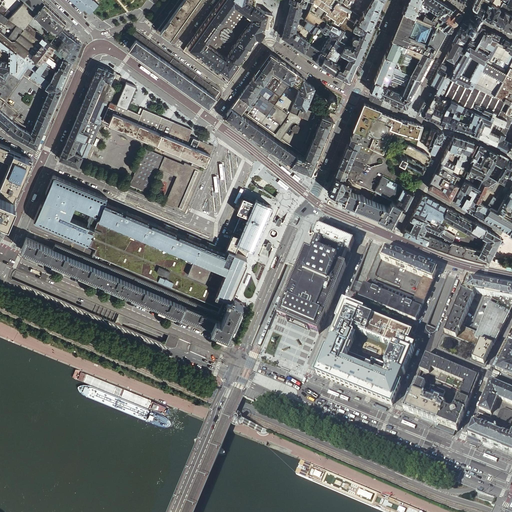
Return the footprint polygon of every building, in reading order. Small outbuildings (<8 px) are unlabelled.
[(37,12),(24,0),(17,0),(21,3),(12,14),(8,19),(11,21),(17,25),(23,30),(29,23),(37,12)] [(24,0),(37,12),(44,2),(42,0),(24,0)] [(75,0),(77,1),(87,11),(89,9),(91,7),(97,0),(75,0)] [(160,25),(156,30),(173,43),(196,10),(203,0),(177,0),(174,5),(160,25)] [(219,0),(183,50),(191,55),(223,79),(224,80),(225,80),(225,81),(226,81),(232,74),(236,68),(246,54),(257,38),(259,39),(261,36),(265,31),(264,30),(266,27),(269,27),(269,24),(271,25),(273,17),(271,16),(272,13),(264,11),(255,4),(256,0),(219,0)] [(325,19),(349,33),(355,22),(359,15),(347,8),(336,2),(332,0),(310,0),(310,1),(308,8),(304,17),(318,25),(319,23),(322,24),(325,19)] [(362,13),(369,0),(337,0),(336,2),(347,8),(359,15),(362,13)] [(382,0),(369,0),(362,13),(359,15),(355,22),(371,28),(374,20),(381,2),(382,0)] [(406,0),(402,10),(413,15),(416,8),(417,6),(419,0),(406,0)] [(437,17),(439,15),(440,14),(444,8),(445,9),(448,6),(445,4),(438,0),(419,0),(417,6),(420,8),(419,9),(424,12),(422,18),(436,24),(440,21),(437,17)] [(474,0),(472,5),(472,8),(473,8),(475,10),(478,5),(481,8),(483,5),(485,6),(487,1),(487,0),(474,0)] [(504,2),(505,2),(506,0),(492,0),(491,3),(487,1),(485,6),(484,9),(487,10),(483,17),(487,19),(492,21),(504,2)] [(50,43),(61,28),(65,23),(60,19),(44,2),(37,12),(29,23),(23,30),(15,40),(11,41),(7,38),(0,32),(0,31),(0,40),(17,54),(24,59),(27,55),(42,36),(50,43)] [(298,33),(294,31),(295,27),(296,23),(300,24),(304,17),(308,8),(305,7),(302,6),(300,6),(290,2),(288,12),(284,26),(282,36),(287,40),(292,43),(298,33)] [(499,25),(504,28),(511,14),(511,11),(511,5),(505,2),(504,2),(492,21),(499,25)] [(2,3),(0,5),(0,12),(3,15),(8,10),(8,9),(2,3)] [(476,14),(478,15),(479,13),(481,14),(484,9),(485,6),(483,5),(481,8),(478,5),(475,10),(474,13),(476,14)] [(451,7),(448,6),(445,9),(444,8),(440,14),(439,15),(444,18),(452,9),(451,7)] [(419,9),(416,8),(413,15),(422,18),(424,12),(419,9)] [(451,32),(454,27),(450,23),(459,12),(456,10),(453,8),(452,9),(444,18),(441,21),(440,21),(436,24),(438,25),(446,33),(451,32)] [(8,19),(12,14),(8,10),(3,15),(8,19)] [(391,38),(433,56),(446,33),(438,25),(436,24),(422,18),(413,15),(402,10),(399,18),(397,23),(391,38)] [(3,15),(0,12),(0,21),(4,25),(8,19),(3,15)] [(461,13),(459,12),(450,23),(454,27),(461,14),(461,13)] [(300,24),(314,32),(318,25),(304,17),(300,24)] [(478,25),(479,24),(477,23),(475,22),(469,18),(467,22),(464,27),(470,30),(471,31),(472,32),(474,32),(478,25)] [(318,25),(314,32),(312,36),(315,38),(318,32),(321,26),(322,29),(323,29),(324,30),(325,31),(327,30),(328,31),(329,33),(335,36),(344,41),(349,33),(325,19),(322,24),(319,23),(318,25)] [(464,27),(467,22),(464,21),(463,20),(462,20),(462,21),(457,28),(456,31),(466,37),(470,30),(464,27)] [(17,25),(11,21),(7,27),(12,31),(17,25)] [(369,31),(371,28),(355,22),(349,33),(344,41),(339,51),(344,54),(348,56),(357,61),(360,55),(368,35),(369,31)] [(483,29),(484,27),(482,26),(479,24),(478,25),(474,32),(472,32),(470,35),(471,35),(469,37),(476,41),(483,29)] [(17,25),(12,31),(7,38),(11,41),(15,40),(23,30),(17,25)] [(73,59),(75,53),(77,47),(79,43),(61,28),(50,43),(63,54),(72,61),(73,59)] [(474,46),(468,43),(465,48),(461,46),(462,44),(454,39),(439,67),(446,71),(444,74),(447,75),(468,84),(471,85),(488,54),(489,52),(491,49),(487,47),(495,33),(490,30),(490,32),(486,31),(484,30),(483,29),(476,41),(475,43),(474,46)] [(152,65),(163,50),(136,31),(130,40),(133,42),(129,48),(132,50),(137,54),(141,57),(149,62),(152,65)] [(454,39),(462,44),(466,37),(456,31),(454,34),(452,38),(454,39)] [(293,44),(295,45),(301,36),(298,33),(292,43),(293,44)] [(320,63),(335,36),(329,33),(325,40),(321,47),(319,45),(317,48),(311,44),(306,53),(317,61),(319,62),(320,63)] [(491,49),(499,35),(497,34),(495,33),(487,47),(491,49)] [(503,37),(499,35),(491,49),(489,52),(496,56),(502,43),(505,45),(507,41),(508,40),(503,37)] [(62,57),(63,54),(50,43),(42,36),(27,55),(39,65),(40,62),(46,65),(53,68),(55,65),(57,61),(47,57),(51,48),(62,57)] [(302,50),(303,51),(308,43),(309,41),(301,36),(295,45),(298,48),(302,50)] [(338,65),(344,54),(339,51),(344,41),(335,36),(320,63),(328,69),(334,73),(338,65)] [(476,41),(469,37),(466,42),(468,43),(474,46),(475,43),(476,41)] [(384,53),(384,54),(394,59),(400,70),(421,79),(433,57),(433,56),(391,38),(390,41),(388,46),(384,53)] [(9,70),(9,71),(16,71),(17,54),(0,40),(0,46),(9,51),(8,63),(0,61),(0,66),(6,67),(6,70),(9,70)] [(505,61),(511,46),(511,42),(510,42),(507,41),(505,45),(502,43),(496,56),(505,61)] [(308,43),(303,51),(305,52),(306,53),(311,44),(308,43)] [(173,57),(163,50),(152,65),(159,70),(162,72),(173,57)] [(265,59),(260,66),(278,79),(288,65),(277,57),(270,52),(265,59)] [(474,86),(479,88),(480,88),(492,95),(497,86),(508,66),(511,58),(511,53),(509,61),(506,62),(505,64),(504,63),(505,61),(496,56),(489,52),(488,54),(471,85),(474,86)] [(34,71),(39,65),(27,55),(24,59),(17,54),(16,71),(9,71),(20,79),(23,75),(28,79),(34,70),(34,71)] [(71,63),(72,61),(63,54),(62,57),(61,59),(58,67),(55,65),(53,68),(56,69),(66,74),(67,71),(71,63)] [(348,56),(344,54),(338,65),(342,67),(348,56)] [(394,59),(384,54),(379,66),(374,79),(384,84),(387,86),(389,82),(402,88),(414,93),(414,92),(421,79),(400,70),(394,59)] [(357,62),(357,61),(348,56),(342,67),(338,65),(334,73),(349,81),(353,70),(357,62)] [(173,57),(162,72),(169,77),(181,86),(185,89),(196,74),(173,57)] [(40,74),(46,65),(40,62),(39,65),(34,71),(40,74)] [(56,69),(53,68),(46,65),(40,74),(46,79),(50,82),(56,69)] [(98,65),(94,75),(117,85),(121,75),(114,72),(104,68),(98,65)] [(278,79),(287,86),(290,82),(294,84),(296,78),(294,77),(297,72),(296,71),(288,65),(278,79)] [(0,76),(4,79),(9,71),(9,70),(6,70),(6,67),(0,66),(0,76)] [(256,71),(252,77),(262,83),(273,92),(279,96),(287,86),(278,79),(260,66),(256,71)] [(511,68),(508,66),(497,86),(501,88),(496,97),(511,104),(511,102),(511,101),(511,68)] [(446,71),(439,67),(434,76),(431,82),(432,83),(434,85),(436,86),(437,86),(434,92),(449,98),(456,101),(463,104),(466,105),(472,106),(474,103),(479,88),(474,86),(471,85),(468,84),(447,75),(444,74),(446,71)] [(62,83),(66,74),(56,69),(50,82),(60,88),(62,83)] [(61,88),(60,88),(50,82),(46,79),(40,74),(34,71),(34,70),(28,79),(43,90),(45,88),(49,90),(47,93),(57,97),(61,88)] [(6,80),(0,87),(0,92),(1,93),(0,94),(0,96),(5,100),(20,79),(9,71),(4,79),(6,80)] [(294,84),(298,88),(302,79),(303,79),(304,77),(303,76),(298,73),(297,72),(294,77),(296,78),(294,84)] [(219,91),(196,74),(185,89),(190,92),(194,95),(200,99),(203,101),(206,104),(208,105),(219,91)] [(90,85),(89,87),(112,96),(117,85),(94,75),(93,77),(91,81),(90,85)] [(262,83),(252,77),(250,80),(246,85),(256,91),(262,83)] [(302,79),(298,88),(297,90),(310,95),(314,87),(303,79),(302,79)] [(372,84),(369,90),(379,95),(383,85),(384,84),(374,79),(372,84)] [(201,163),(205,164),(213,145),(189,135),(192,129),(143,108),(141,114),(127,108),(129,103),(136,86),(135,86),(126,82),(116,105),(110,102),(102,120),(145,139),(193,159),(201,163)] [(248,102),(252,106),(263,113),(266,115),(274,104),(267,100),(256,91),(246,85),(246,86),(240,94),(239,96),(248,102)] [(406,107),(414,93),(402,88),(400,93),(398,92),(398,91),(395,90),(395,91),(383,85),(379,95),(382,96),(387,99),(394,102),(400,105),(404,106),(406,107)] [(100,125),(102,120),(110,102),(112,96),(89,87),(87,91),(85,95),(84,99),(81,105),(79,111),(76,116),(87,121),(88,120),(100,125)] [(493,95),(492,95),(480,88),(479,88),(474,103),(482,106),(493,110),(495,111),(495,114),(505,119),(507,114),(511,105),(511,104),(496,97),(493,95)] [(310,95),(297,90),(292,102),(301,105),(305,108),(310,95)] [(276,100),(279,96),(273,92),(270,96),(276,100)] [(439,122),(449,98),(434,92),(430,101),(429,100),(427,102),(429,103),(422,115),(423,115),(432,119),(439,122)] [(53,107),(57,97),(47,93),(44,102),(43,102),(42,105),(42,107),(51,111),(53,107)] [(329,93),(328,94),(329,95),(328,98),(327,98),(326,99),(326,101),(327,101),(329,101),(331,102),(332,103),(333,104),(334,103),(334,102),(333,102),(334,101),(333,100),(334,99),(336,98),(336,99),(337,97),(336,97),(336,96),(335,96),(334,96),(330,94),(331,93),(330,93),(329,93)] [(237,127),(246,114),(242,111),(248,102),(239,96),(223,117),(228,120),(237,127)] [(267,100),(274,104),(276,100),(270,96),(267,100)] [(454,109),(456,101),(449,98),(439,122),(440,123),(443,124),(447,125),(451,115),(450,114),(451,111),(447,110),(449,107),(454,109)] [(418,112),(417,113),(420,114),(422,115),(429,103),(427,102),(424,100),(423,103),(419,110),(418,112)] [(456,120),(457,120),(459,114),(455,113),(457,106),(461,108),(463,104),(456,101),(454,109),(451,115),(447,125),(448,125),(449,126),(452,119),(456,120)] [(0,123),(5,128),(14,118),(15,118),(18,115),(4,102),(0,107),(0,123)] [(301,105),(292,102),(289,111),(297,114),(301,105)] [(355,124),(353,129),(370,136),(366,146),(373,150),(383,154),(394,129),(397,130),(401,118),(393,115),(364,103),(361,109),(360,112),(355,124)] [(461,108),(459,113),(470,117),(468,124),(457,120),(456,120),(454,127),(455,128),(462,130),(464,131),(467,132),(470,133),(471,133),(472,133),(482,106),(474,103),(472,106),(466,105),(463,104),(461,108)] [(333,119),(305,108),(301,105),(297,114),(313,121),(305,142),(308,143),(307,145),(309,146),(304,156),(299,152),(289,164),(290,165),(310,173),(314,165),(315,163),(319,153),(323,142),(326,135),(333,119)] [(488,125),(492,114),(491,114),(493,110),(482,106),(472,133),(477,135),(483,122),(488,125)] [(50,113),(51,111),(42,107),(40,112),(50,116),(50,114),(50,113)] [(483,138),(486,139),(491,141),(494,143),(495,143),(505,119),(495,114),(495,111),(493,110),(491,114),(492,114),(488,125),(483,122),(477,135),(478,136),(483,138)] [(47,122),(50,116),(40,112),(35,122),(34,125),(34,126),(32,130),(42,134),(43,132),(45,127),(47,122)] [(257,122),(246,114),(237,127),(240,129),(246,133),(248,135),(257,122)] [(82,168),(100,125),(88,120),(87,121),(76,116),(70,132),(69,135),(88,143),(78,166),(82,168)] [(39,141),(42,134),(32,130),(31,133),(26,131),(23,129),(25,126),(20,123),(15,118),(14,118),(5,128),(13,135),(20,139),(27,143),(36,148),(39,141)] [(292,122),(286,118),(280,126),(278,129),(285,133),(291,125),(293,123),(294,126),(294,125),(294,123),(292,122)] [(404,119),(401,118),(397,130),(418,137),(422,125),(420,124),(411,121),(404,119)] [(505,119),(495,143),(496,144),(499,145),(501,146),(503,148),(504,148),(507,150),(511,142),(507,140),(503,138),(505,134),(510,121),(505,119)] [(266,148),(276,135),(257,122),(248,135),(257,141),(258,142),(260,143),(261,144),(266,148)] [(433,140),(437,129),(435,128),(434,128),(433,127),(432,127),(426,141),(428,146),(429,148),(433,140)] [(351,133),(350,136),(360,141),(364,144),(366,146),(370,136),(353,129),(351,133)] [(439,129),(437,129),(433,140),(439,141),(444,133),(443,131),(441,130),(440,129),(439,129)] [(59,158),(78,166),(88,143),(69,135),(64,146),(59,158)] [(269,150),(271,151),(280,139),(276,135),(266,148),(269,150)] [(473,142),(469,140),(458,137),(454,135),(453,136),(440,160),(442,161),(440,166),(457,173),(459,168),(461,169),(463,165),(465,160),(466,159),(467,156),(468,153),(469,153),(473,144),(473,142)] [(348,140),(347,143),(356,147),(359,149),(360,147),(358,146),(360,141),(350,136),(348,140)] [(289,164),(299,152),(280,139),(271,151),(280,158),(286,162),(289,164)] [(433,140),(429,148),(430,148),(431,151),(434,151),(435,150),(436,147),(439,141),(433,140)] [(9,147),(9,146),(4,144),(0,142),(0,156),(4,158),(0,167),(0,184),(1,184),(4,186),(6,187),(5,188),(11,190),(11,189),(16,191),(17,191),(31,159),(26,157),(14,151),(15,150),(11,148),(9,147)] [(366,163),(370,155),(363,151),(359,149),(356,147),(347,143),(344,150),(343,154),(366,163)] [(423,172),(424,172),(427,166),(429,165),(429,164),(431,159),(432,159),(431,159),(428,154),(429,153),(428,153),(425,152),(425,151),(421,150),(421,149),(420,149),(417,148),(417,147),(416,147),(413,146),(413,145),(408,143),(405,149),(403,149),(400,155),(401,155),(398,160),(399,160),(403,162),(404,163),(404,162),(409,165),(408,165),(409,166),(409,165),(410,166),(411,166),(413,167),(412,167),(413,167),(414,168),(415,168),(422,171),(422,172),(423,172)] [(471,158),(478,146),(475,145),(475,144),(473,144),(469,153),(468,153),(467,156),(470,157),(471,158)] [(479,168),(489,149),(484,146),(480,144),(479,144),(478,146),(471,158),(470,160),(472,161),(471,164),(479,168)] [(363,151),(370,155),(373,150),(366,146),(363,151)] [(162,155),(145,148),(144,150),(129,185),(138,188),(146,192),(162,155)] [(482,178),(496,153),(492,151),(489,149),(479,168),(471,164),(468,172),(482,178)] [(497,153),(496,153),(482,178),(481,180),(487,183),(493,186),(497,179),(489,175),(492,168),(492,167),(494,162),(500,165),(498,168),(502,170),(507,159),(502,156),(497,153)] [(360,173),(366,163),(343,154),(340,160),(339,164),(360,173)] [(164,156),(159,168),(174,175),(179,163),(164,156)] [(193,159),(190,166),(198,169),(201,163),(193,159)] [(511,167),(511,161),(507,159),(502,170),(497,178),(504,182),(506,179),(503,177),(506,171),(509,173),(511,167)] [(437,167),(435,171),(453,181),(455,177),(458,179),(460,175),(457,173),(440,166),(442,161),(440,160),(437,167)] [(179,163),(174,175),(178,176),(166,204),(184,212),(202,171),(198,169),(190,166),(184,163),(183,164),(179,163)] [(354,183),(360,173),(339,164),(334,174),(354,184),(354,183)] [(511,167),(509,173),(511,174),(511,180),(496,210),(497,211),(498,209),(499,210),(499,211),(510,218),(511,214),(511,167)] [(453,181),(435,171),(431,177),(427,185),(428,188),(449,199),(450,198),(451,197),(458,184),(453,181)] [(354,184),(334,174),(330,184),(327,191),(335,194),(344,199),(346,193),(341,190),(342,187),(344,185),(349,187),(347,190),(358,194),(361,186),(354,183),(354,184)] [(100,215),(99,217),(192,257),(186,272),(203,279),(209,264),(224,270),(212,297),(218,299),(219,298),(223,300),(226,301),(227,297),(231,299),(231,298),(232,298),(235,289),(249,257),(246,256),(226,248),(224,253),(207,245),(192,239),(105,202),(107,197),(55,175),(54,175),(53,175),(52,176),(45,191),(47,192),(75,204),(100,215)] [(409,199),(413,192),(382,176),(374,191),(375,191),(392,200),(401,205),(405,207),(409,199)] [(475,190),(472,197),(479,201),(487,183),(481,180),(478,186),(464,179),(461,186),(468,190),(470,187),(475,190)] [(250,182),(275,199),(276,198),(275,197),(277,194),(276,193),(275,195),(261,186),(260,186),(260,185),(252,180),(250,182)] [(0,192),(13,198),(14,194),(16,191),(11,189),(11,190),(5,188),(6,187),(4,186),(1,184),(0,185),(0,192)] [(468,190),(461,186),(454,199),(455,201),(455,202),(460,205),(468,190)] [(460,205),(466,208),(472,197),(475,190),(470,187),(468,190),(460,205)] [(496,197),(499,191),(500,191),(497,189),(493,197),(488,205),(490,207),(496,197)] [(340,201),(358,210),(358,208),(359,208),(364,197),(358,194),(347,190),(346,193),(344,199),(335,194),(334,198),(340,201)] [(0,215),(6,218),(8,214),(14,199),(13,198),(0,192),(0,215)] [(47,192),(42,204),(70,216),(75,204),(47,192)] [(383,196),(375,192),(371,200),(371,199),(366,211),(377,215),(376,217),(390,225),(394,217),(401,205),(392,200),(388,207),(381,203),(383,196)] [(417,204),(412,213),(436,224),(437,222),(446,206),(424,194),(422,195),(417,204)] [(271,205),(264,202),(256,199),(255,201),(243,197),(237,212),(241,213),(240,215),(239,218),(239,217),(234,228),(233,230),(232,233),(232,232),(226,246),(225,247),(226,248),(246,256),(250,247),(252,248),(256,238),(256,236),(257,236),(257,235),(259,230),(259,231),(260,229),(261,225),(262,225),(263,223),(262,223),(266,217),(267,216),(268,215),(269,213),(270,212),(271,211),(272,209),(270,208),(271,205)] [(364,197),(359,208),(360,209),(365,211),(366,211),(371,199),(364,197)] [(466,208),(483,217),(489,209),(490,207),(488,205),(479,201),(472,197),(466,208)] [(70,216),(42,204),(40,203),(33,219),(33,220),(34,221),(35,222),(36,222),(87,244),(94,227),(70,216)] [(474,222),(446,206),(437,222),(444,226),(444,225),(448,218),(469,230),(474,222)] [(496,210),(490,207),(489,209),(483,217),(483,218),(504,230),(508,233),(511,226),(511,218),(510,218),(499,211),(499,210),(498,209),(497,211),(496,210)] [(398,219),(394,217),(390,225),(376,217),(366,212),(365,214),(393,229),(398,219)] [(446,226),(444,225),(444,226),(437,222),(436,224),(412,213),(408,222),(402,232),(408,235),(416,239),(424,242),(433,246),(444,250),(447,251),(451,241),(451,240),(454,236),(454,234),(446,229),(447,228),(446,227),(446,226)] [(94,227),(87,244),(96,248),(93,253),(220,307),(223,300),(219,298),(218,299),(212,297),(224,270),(209,264),(203,279),(186,272),(192,257),(99,217),(94,227)] [(474,222),(469,230),(472,232),(475,234),(476,232),(480,234),(481,235),(482,235),(485,229),(474,222)] [(318,227),(314,239),(315,240),(312,248),(311,253),(307,251),(303,259),(298,269),(278,318),(298,326),(319,334),(332,302),(346,268),(347,268),(350,259),(348,258),(354,242),(318,227)] [(487,238),(497,243),(500,237),(485,229),(482,235),(486,238),(487,238)] [(181,316),(188,300),(148,283),(55,243),(52,249),(26,237),(21,249),(24,251),(34,255),(54,263),(61,266),(88,278),(120,291),(141,300),(146,303),(167,311),(180,317),(181,316)] [(486,262),(497,243),(487,238),(486,238),(480,250),(479,254),(481,255),(480,261),(486,262)] [(451,241),(447,251),(452,253),(457,254),(460,245),(451,241)] [(471,258),(480,261),(481,255),(479,254),(480,250),(464,246),(461,256),(471,258)] [(386,248),(381,260),(409,271),(414,260),(387,249),(386,248)] [(414,260),(409,271),(423,277),(432,281),(437,270),(414,260)] [(430,286),(432,281),(423,277),(421,282),(430,286)] [(372,281),(366,278),(360,295),(358,298),(416,321),(424,302),(414,298),(397,291),(372,281)] [(475,293),(484,295),(486,282),(468,278),(463,290),(462,292),(474,296),(475,293)] [(414,298),(424,302),(430,286),(421,282),(414,298)] [(484,295),(492,297),(501,298),(503,286),(486,282),(484,295)] [(501,298),(511,300),(511,287),(503,286),(501,298)] [(474,296),(462,292),(455,310),(466,314),(474,296)] [(218,312),(211,328),(210,330),(218,333),(227,337),(235,319),(242,303),(236,300),(232,298),(231,298),(231,299),(227,297),(226,301),(223,300),(220,307),(218,312)] [(492,297),(490,303),(510,313),(511,308),(511,300),(501,298),(492,297)] [(211,328),(218,312),(188,300),(181,316),(195,322),(207,327),(211,328)] [(490,303),(477,333),(475,339),(493,346),(499,335),(507,318),(510,313),(490,303)] [(461,326),(465,317),(466,314),(455,310),(445,334),(449,336),(462,341),(467,329),(461,326)] [(392,406),(400,385),(391,382),(391,380),(386,378),(389,369),(392,370),(402,345),(406,347),(411,333),(372,317),(365,332),(383,340),(373,363),(376,364),(373,372),(368,370),(367,372),(346,363),(344,362),(349,349),(330,340),(316,374),(351,389),(373,398),(392,406)] [(472,331),(467,329),(462,341),(464,342),(466,343),(472,331)] [(477,333),(472,331),(466,343),(467,343),(470,345),(472,346),(475,347),(478,348),(475,354),(473,360),(475,361),(482,364),(484,365),(493,346),(475,339),(477,333)] [(511,343),(509,342),(497,368),(498,371),(506,374),(511,377),(511,343)] [(426,354),(420,371),(438,379),(445,362),(441,360),(431,356),(426,354)] [(449,363),(445,362),(438,379),(438,380),(452,386),(453,385),(460,368),(459,368),(457,367),(454,366),(449,363)] [(464,384),(470,372),(469,372),(465,371),(462,369),(460,368),(453,385),(458,387),(460,382),(464,384)] [(458,387),(456,390),(461,392),(462,391),(472,395),(479,376),(475,375),(470,372),(464,384),(460,382),(458,387)] [(403,410),(438,424),(444,409),(446,404),(441,402),(445,392),(416,380),(403,410)] [(490,381),(485,394),(494,398),(499,385),(496,383),(490,381)] [(494,398),(497,399),(498,398),(502,400),(507,388),(505,388),(501,386),(499,385),(494,398)] [(511,390),(507,388),(502,400),(511,404),(511,390)] [(458,398),(469,402),(472,395),(462,391),(461,392),(456,390),(454,396),(458,398)] [(491,414),(491,413),(497,399),(494,398),(485,394),(479,409),(491,414)] [(444,409),(438,424),(455,431),(457,432),(469,402),(458,398),(453,410),(451,412),(444,409)] [(499,410),(495,420),(496,420),(497,424),(505,427),(509,425),(511,418),(511,411),(504,408),(499,410)] [(478,412),(490,417),(492,413),(491,413),(491,414),(479,409),(478,412)] [(476,417),(474,422),(484,426),(486,421),(476,417)] [(484,426),(474,422),(468,436),(491,445),(497,431),(493,429),(484,426)] [(455,431),(438,424),(435,429),(453,436),(455,431)] [(511,435),(511,437),(497,431),(491,445),(511,453),(511,435)]
